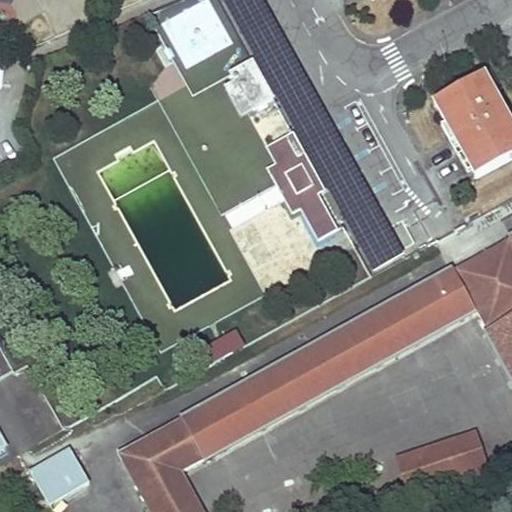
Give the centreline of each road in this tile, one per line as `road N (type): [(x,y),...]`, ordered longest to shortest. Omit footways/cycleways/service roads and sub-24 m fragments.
road 1 (residential): [(368,75),(450,233)]
road 2 (residential): [(368,75),(509,0)]
